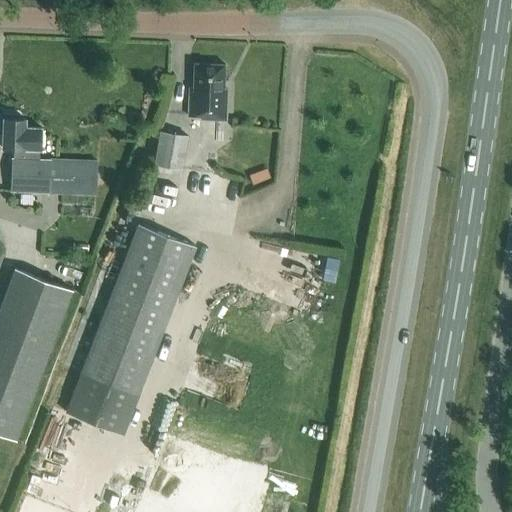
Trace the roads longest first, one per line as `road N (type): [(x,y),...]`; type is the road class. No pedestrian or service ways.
road 1 (tertiary): [(367,511),(431,91),(412,45),(387,27),(354,20),(0,21)]
road 2 (primary): [(417,511),(496,0)]
road 3 (unclassified): [(491,511),(486,453),(511,279)]
